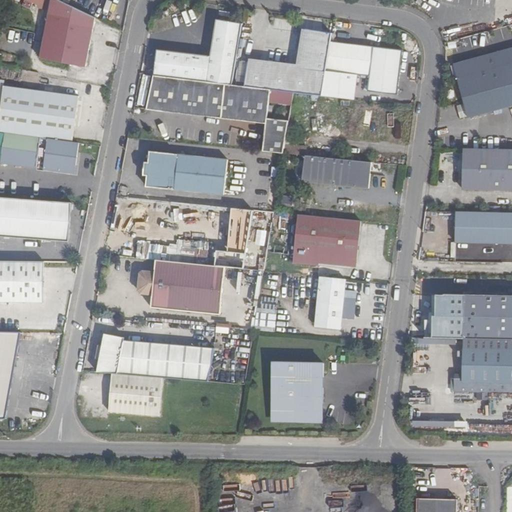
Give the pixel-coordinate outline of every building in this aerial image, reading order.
[(61,0),(52,0),(41,57),(86,66),(96,17),(61,0)] [(234,84),(244,23),(218,19),(214,45),(224,47),(222,57),(212,56),(159,49),(156,75),(234,84)] [(250,61),(246,86),(295,91),(324,95),(333,41),(334,32),(308,29),(301,67),(250,61)] [(405,51),(333,41),(324,95),(356,99),(359,75),(371,76),(370,91),(399,95),(405,51)] [(224,47),(214,45),(212,56),(222,57),(224,47)] [(511,48),(456,63),(460,78),(511,64),(511,48)] [(511,64),(460,78),(466,103),(469,115),(470,117),(496,110),(497,113),(504,111),(503,108),(511,106),(511,64)] [(156,75),(155,75),(151,109),(270,123),(267,150),(285,153),(287,138),(295,91),(246,86),(234,84),(156,75)] [(6,86),(0,126),(0,131),(74,141),(80,96),(6,86)] [(469,115),(466,103),(459,105),(462,117),(469,115)] [(74,141),(6,132),(2,162),(76,172),(80,142),(74,141)] [(231,159),(153,151),(152,163),(151,175),(149,186),(227,194),(231,159)] [(511,151),(471,151),(470,191),(511,191),(511,151)] [(306,155),(304,182),(370,188),(373,162),(306,155)] [(74,202),(0,196),(0,235),(71,240),(74,202)] [(165,218),(169,207),(158,203),(154,214),(165,218)] [(302,213),(299,252),(323,254),(362,258),(366,219),(302,213)] [(511,215),(458,214),(457,244),(511,245),(511,215)] [(323,254),(299,252),(298,262),(323,264),(323,254)] [(154,293),(152,305),(221,313),(227,266),(159,259),(157,271),(145,270),(142,272),(140,288),(142,291),(154,293)] [(0,300),(45,301),(45,261),(0,260),(0,300)] [(347,279),(322,276),(318,328),(342,330),(347,279)] [(466,340),(511,341),(511,297),(446,296),(438,296),(438,317),(435,317),(434,339),(466,340)] [(23,332),(0,331),(0,417),(7,418),(23,332)] [(165,377),(210,380),(217,347),(126,339),(127,336),(107,332),(99,371),(114,373),(165,377)] [(456,376),(456,392),(511,393),(511,341),(466,340),(465,376),(456,376)] [(275,362),(274,417),(319,418),(320,403),(325,403),(325,389),(322,389),(322,378),(325,378),(326,363),(275,362)] [(165,377),(114,373),(111,411),(162,415),(165,377)] [(462,511),(463,499),(415,497),(414,511),(462,511)]
